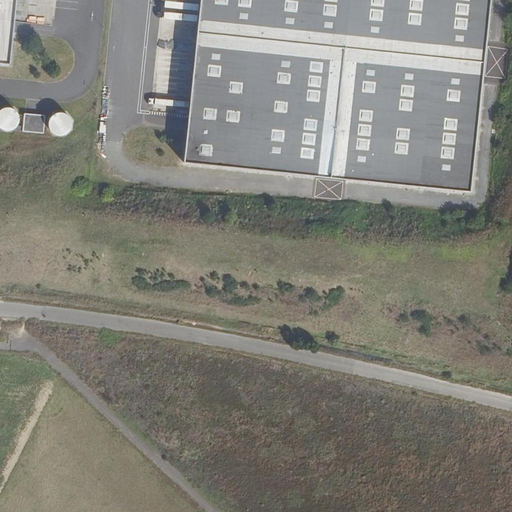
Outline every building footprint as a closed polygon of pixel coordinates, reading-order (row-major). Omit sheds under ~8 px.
[(0,0),(0,65),(10,66),(16,0),(0,0)] [(191,0),(174,162),(471,191),(491,0),(191,0)] [(0,129),(17,130),(18,108),(0,107),(0,129)] [(45,117),(24,115),(22,134),(43,136),(45,117)] [(316,178),(315,198),(343,199),(344,179),(316,178)]
